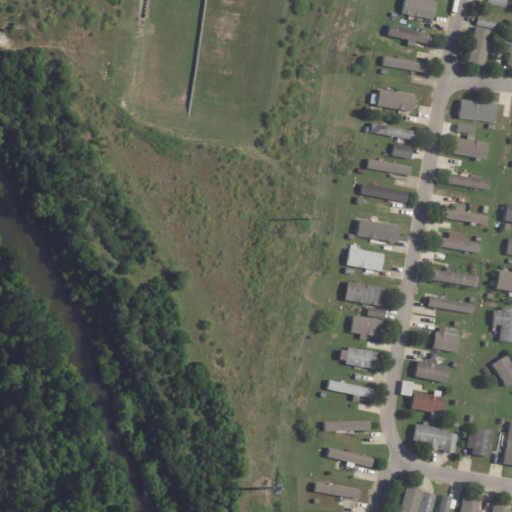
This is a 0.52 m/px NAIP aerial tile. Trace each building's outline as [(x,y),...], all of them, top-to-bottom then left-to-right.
[(420,0),(435,3),(431,22),(400,16),(402,0),(420,0)] [(505,0),(504,9),(485,6),(485,0),(505,0)] [(477,20),(493,24),(492,31),(473,27),(475,19),(477,20)] [(421,33),(432,36),(430,46),(385,36),(388,26),(421,33)] [(489,33),(490,33),(481,69),(464,65),(473,29),(489,33)] [(396,60),(427,65),(425,74),(381,67),(382,58),(396,60)] [(418,113),(418,115),(400,112),(399,118),(386,116),(387,110),(375,108),(377,92),(420,99),(418,113)] [(466,102),(495,105),(493,124),(456,120),(458,101),(466,102)] [(405,140),(368,133),(370,124),(415,133),(413,142),(405,140)] [(473,127),(472,135),(455,133),(456,125),(473,127)] [(473,136),(472,141),(487,144),(484,161),(479,160),(478,163),(473,162),(473,159),(451,155),(454,139),(464,141),(465,135),(473,136)] [(408,148),(410,149),(408,162),(390,158),(392,146),(408,148)] [(377,162),(409,167),(408,176),(365,169),(366,160),(377,162)] [(452,177),(487,182),(485,192),(444,186),(445,176),(452,177)] [(372,187),(406,193),(404,204),(359,195),(361,185),(372,187)] [(358,200),(367,201),(366,210),(357,209),(358,200)] [(511,206),(511,225),(502,223),(505,205),(511,206)] [(474,225),(440,221),(441,210),(454,212),(455,207),(459,207),(458,213),(487,217),(485,227),(474,225)] [(363,222),(398,228),(395,244),(350,237),(353,220),(363,222)] [(447,240),(479,246),(478,255),(436,247),(438,238),(447,240)] [(349,250),(381,256),(378,274),(343,268),(346,250),(349,250)] [(458,286),(429,282),(431,271),(445,274),(445,270),(450,271),(449,274),(477,279),(475,289),(458,286)] [(508,274),(511,274),(511,300),(505,299),(506,293),(494,292),(497,273),(508,274)] [(354,285),(385,290),(382,309),(342,302),(345,284),(354,285)] [(437,299),(473,305),(471,315),(426,307),(428,298),(437,299)] [(373,310),(384,312),(383,320),(365,318),(366,309),(373,310)] [(511,309),(511,343),(498,343),(499,327),(491,326),(492,312),(499,312),(500,309),(511,309)] [(383,322),(380,339),(349,334),(352,316),(383,322)] [(441,334),(458,338),(454,354),(431,350),(434,333),(441,334)] [(375,354),(372,371),(343,366),(346,349),(375,354)] [(509,364),(511,368),(511,384),(506,389),(491,366),(505,358),(509,364)] [(424,364),(447,369),(444,385),(413,379),(416,363),(424,364)] [(339,384),(372,391),(369,400),(358,398),(356,403),(350,402),(352,397),(325,391),(327,382),(339,384)] [(401,383),(411,385),(409,399),(398,397),(401,383)] [(436,415),(410,411),(412,395),(432,398),(433,392),(439,393),(439,398),(443,399),(441,415),(436,415)] [(368,432),(323,433),(323,423),(368,423),(368,432)] [(511,468),(501,466),(509,423),(511,423),(511,468)] [(421,427),(444,431),(442,448),(434,446),(433,452),(424,451),(424,445),(410,443),(413,426),(421,427)] [(491,433),(486,459),(470,456),(474,430),(491,433)] [(455,436),(452,455),(442,453),(445,434),(455,436)] [(345,453),(372,459),(369,470),(351,466),(350,471),(343,469),(344,464),(325,460),(327,449),(345,453)] [(346,485),(361,488),(358,504),(313,497),(316,480),(346,485)] [(421,493),(415,511),(397,511),(404,489),(421,493)] [(434,497),(430,511),(416,511),(422,494),(434,497)] [(448,499),(450,499),(450,502),(455,503),(453,511),(447,511),(446,511),(437,511),(441,498),(448,499)] [(479,502),(477,511),(459,511),(462,499),(479,502)]
